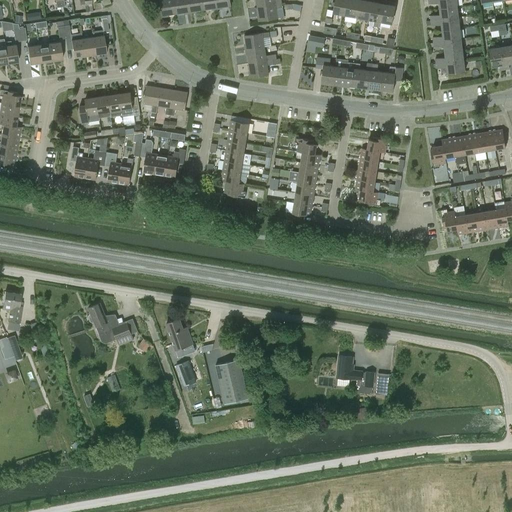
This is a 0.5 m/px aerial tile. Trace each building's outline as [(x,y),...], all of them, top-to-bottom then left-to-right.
[(83,0),(84,3),(86,12),(93,11),(91,3),(92,3),(91,0),(83,0)] [(160,0),(163,16),(177,14),(174,0),(160,0)] [(174,0),(177,14),(190,12),(188,0),(174,0)] [(203,10),(201,0),(188,0),(190,12),(203,10)] [(201,0),(203,10),(217,8),(215,0),(201,0)] [(215,0),(217,8),(231,6),(229,0),(215,0)] [(333,13),(345,15),(347,0),(335,0),(335,2),(332,2),(331,6),(334,6),(333,13)] [(347,0),(345,15),(356,17),(359,0),(347,0)] [(368,19),(371,2),(363,0),(359,0),(356,17),(368,19)] [(439,2),(440,9),(457,6),(463,5),(462,0),(428,0),(429,4),(439,2)] [(373,26),(379,27),(383,4),(371,2),(368,19),(374,20),(373,26)] [(281,3),(257,7),(259,21),(277,18),(276,9),(282,8),(281,3)] [(383,4),(379,27),(380,22),(392,24),(395,6),(383,4)] [(430,16),(431,21),(459,17),(457,6),(440,9),(440,14),(430,16)] [(102,30),(92,31),(95,54),(106,53),(103,33),(108,32),(107,24),(106,15),(100,16),(102,30)] [(442,30),(460,28),(459,17),(431,21),(431,25),(432,25),(442,24),(442,30)] [(65,38),(71,37),(70,34),(68,20),(62,21),(65,38)] [(65,38),(62,21),(56,22),(57,27),(59,39),(65,38)] [(19,28),(18,24),(12,23),(13,29),(15,42),(21,41),(19,28)] [(323,33),(335,35),(337,28),(324,26),(323,33)] [(433,37),(433,42),(461,39),(460,28),(442,30),(443,36),(433,37)] [(95,54),(92,31),(91,31),(92,36),(82,38),(84,56),(95,54)] [(246,50),(264,47),(262,38),(269,37),(269,32),(244,36),(246,50)] [(84,56),(82,38),(81,38),(81,33),(70,34),(71,37),(65,38),(66,48),(72,47),(73,57),(84,56)] [(324,38),(308,35),(306,43),(307,43),(316,45),(323,46),(324,38)] [(445,51),(463,49),(461,39),(433,42),(434,47),(444,46),(445,51)] [(10,40),(4,41),(5,46),(7,63),(18,62),(16,44),(11,45),(10,40)] [(49,43),(52,61),(62,59),(60,41),(49,43)] [(38,45),(41,62),(52,61),(49,43),(38,45)] [(511,44),(501,47),(505,69),(509,68),(509,64),(511,62),(511,44)] [(30,64),(41,62),(38,45),(27,46),(30,64)] [(246,50),(248,63),(277,59),(276,54),(265,56),(264,47),(246,50)] [(500,70),(505,69),(501,47),(489,49),(492,66),(499,65),(500,70)] [(435,58),(436,63),(464,60),(463,49),(445,51),(445,57),(435,58)] [(333,84),(336,66),(329,65),(330,59),(316,57),(315,68),(322,68),(321,83),(333,84)] [(280,59),(277,59),(248,63),(250,77),(268,75),(267,66),(281,64),(280,59)] [(464,60),(436,63),(437,68),(447,67),(448,73),(465,71),(464,60)] [(336,66),(333,84),(346,85),(348,62),(342,61),(341,67),(336,66)] [(357,87),(360,64),(348,62),(346,85),(357,87)] [(360,64),(357,87),(369,88),(371,70),(372,64),(367,63),(366,69),(360,69),(360,64)] [(371,70),(369,88),(381,89),(384,71),(378,71),(378,64),(372,64),(371,70)] [(389,72),(384,71),(381,89),(394,91),(395,80),(402,80),(403,68),(390,66),(389,72)] [(146,86),(143,104),(152,105),(151,112),(156,113),(157,106),(160,89),(146,86)] [(173,91),(160,89),(157,106),(165,107),(164,114),(169,115),(173,91)] [(0,103),(1,103),(18,106),(20,96),(17,96),(17,93),(0,90),(0,103)] [(173,91),(169,115),(174,116),(175,108),(184,110),(187,93),(173,91)] [(131,92),(119,94),(122,115),(124,124),(130,123),(129,116),(134,115),(140,114),(137,96),(134,97),(131,95),(131,92)] [(122,115),(119,94),(108,96),(111,116),(111,117),(122,115)] [(96,97),(100,120),(100,118),(111,116),(108,96),(96,97)] [(89,122),(100,120),(96,97),(84,99),(86,107),(80,108),(82,123),(89,122)] [(0,106),(0,113),(16,116),(18,106),(1,103),(0,106)] [(0,124),(2,125),(15,126),(16,116),(0,113),(0,124)] [(230,120),(229,130),(247,133),(248,123),(230,120)] [(15,126),(2,125),(1,134),(19,137),(20,127),(15,126)] [(125,127),(124,127),(112,129),(113,134),(119,133),(120,136),(125,135),(126,135),(125,130),(125,127)] [(503,129),(493,130),(495,148),(506,147),(503,129)] [(247,133),(229,130),(227,140),(245,143),(247,133)] [(493,130),(482,132),(485,150),(495,148),(493,130)] [(170,138),(184,140),(185,134),(171,132),(170,138)] [(482,132),(472,134),(475,152),(485,150),(482,132)] [(19,137),(1,134),(0,137),(0,144),(17,147),(19,137)] [(463,136),(466,153),(475,152),(472,134),(463,136)] [(376,150),(380,151),(385,152),(386,145),(389,145),(390,139),(372,136),(372,139),(369,138),(367,148),(376,150)] [(462,136),(452,137),(457,164),(467,162),(462,136)] [(100,138),(99,143),(103,144),(103,147),(107,148),(108,137),(100,138)] [(452,137),(441,139),(442,145),(444,145),(446,157),(455,155),(452,137)] [(297,152),(302,153),(315,154),(317,144),(314,144),(314,141),(296,138),(295,144),(298,145),(297,152)] [(143,172),(154,174),(157,154),(151,153),(153,142),(151,140),(146,139),(145,143),(142,142),(140,156),(146,157),(143,172)] [(245,143),(227,140),(226,150),(244,153),(245,143)] [(0,155),(15,158),(17,147),(0,144),(0,155)] [(442,145),(432,146),(433,149),(430,150),(433,168),(439,167),(439,164),(447,162),(446,157),(444,145),(442,145)] [(73,176),(85,178),(88,159),(82,158),(83,153),(78,152),(79,147),(73,146),(71,160),(76,161),(73,176)] [(360,158),(378,161),(380,151),(376,150),(367,148),(362,147),(360,158)] [(173,157),(168,156),(165,176),(175,178),(178,163),(183,164),(185,150),(179,149),(179,152),(174,151),(173,157)] [(93,160),(88,159),(85,178),(95,180),(98,165),(104,166),(106,152),(95,150),(93,160)] [(224,160),(242,163),(244,153),(226,150),(224,160)] [(320,155),(315,154),(302,153),(300,162),(319,165),(320,155)] [(165,176),(168,156),(157,154),(154,174),(165,176)] [(0,165),(14,168),(15,158),(0,155),(0,165)] [(121,164),(117,183),(128,185),(131,166),(133,158),(128,158),(126,165),(121,164)] [(359,168),(376,171),(378,161),(360,158),(359,168)] [(242,163),(224,160),(222,170),(240,173),(242,163)] [(110,162),(109,167),(107,181),(117,183),(121,164),(116,163),(110,162)] [(299,172),(317,175),(319,165),(300,162),(299,172)] [(359,168),(357,178),(375,181),(376,171),(359,168)] [(226,182),(235,182),(239,183),(240,173),(222,170),(221,181),(226,182)] [(290,181),(297,182),(316,185),(317,175),(299,172),(290,171),(290,173),(292,174),(290,181)] [(464,181),(469,180),(468,175),(464,175),(464,171),(457,172),(459,181),(464,181)] [(375,181),(357,178),(355,189),(361,189),(373,191),(375,181)] [(228,192),(228,195),(245,198),(246,191),(243,191),(244,183),(239,183),(235,182),(226,182),(225,192),(228,192)] [(296,193),(314,196),(316,185),(297,182),(296,193)] [(362,200),(362,203),(380,206),(381,199),(377,199),(379,191),(373,191),(361,189),(359,199),(362,200)] [(294,203),(312,206),(314,196),(296,193),(294,203)] [(388,207),(396,208),(398,196),(387,195),(386,201),(389,202),(388,207)] [(311,216),(312,206),(294,203),(292,212),(288,212),(287,218),(301,220),(302,215),(311,216)] [(495,209),(498,227),(509,225),(508,220),(505,208),(495,209)] [(447,230),(457,228),(455,216),(454,211),(447,212),(447,209),(440,210),(444,228),(446,227),(447,230)] [(485,211),(488,229),(498,227),(495,209),(485,211)] [(475,213),(478,230),(488,229),(485,211),(475,213)] [(465,214),(468,232),(478,230),(475,213),(465,214)] [(465,214),(455,216),(457,228),(458,234),(468,232),(465,214)] [(8,321),(7,329),(17,331),(19,323),(22,306),(19,306),(21,294),(5,291),(2,309),(9,310),(8,321)] [(100,303),(88,307),(90,313),(88,317),(90,322),(94,323),(102,341),(106,343),(131,333),(126,321),(110,327),(100,303)] [(166,323),(175,349),(192,343),(189,334),(185,335),(179,318),(166,323)] [(151,344),(143,338),(138,346),(146,352),(148,349),(151,350),(153,346),(151,345),(151,344)] [(337,377),(357,379),(356,392),(372,394),(373,386),(374,372),(366,371),(366,373),(362,372),(362,371),(353,370),(353,368),(351,367),(352,356),(339,355),(337,377)] [(215,364),(224,403),(248,397),(239,359),(215,364)] [(189,360),(175,364),(175,365),(183,386),(196,381),(189,360)] [(17,368),(6,372),(10,382),(20,378),(17,368)] [(376,390),(388,392),(390,374),(378,373),(376,390)] [(109,376),(113,391),(121,389),(117,374),(109,376)] [(192,417),(193,424),(204,422),(204,415),(192,417)]
